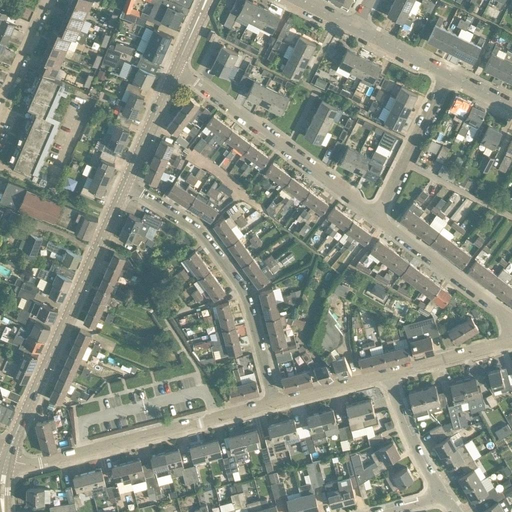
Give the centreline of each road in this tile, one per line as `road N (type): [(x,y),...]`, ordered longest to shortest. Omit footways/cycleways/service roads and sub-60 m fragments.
road 1 (tertiary): [(7,457),(125,184)]
road 2 (residential): [(125,184),(199,232),(239,284),(273,403)]
road 3 (residential): [(273,403),(44,463),(7,457)]
road 4 (residential): [(373,217),(176,66)]
road 5 (residential): [(511,322),(373,217)]
road 6 (residential): [(373,217),(448,74)]
road 7 (residential): [(442,495),(413,446),(388,374)]
road 8 (tertiary): [(125,184),(176,66)]
road 9 (residential): [(511,340),(388,374)]
